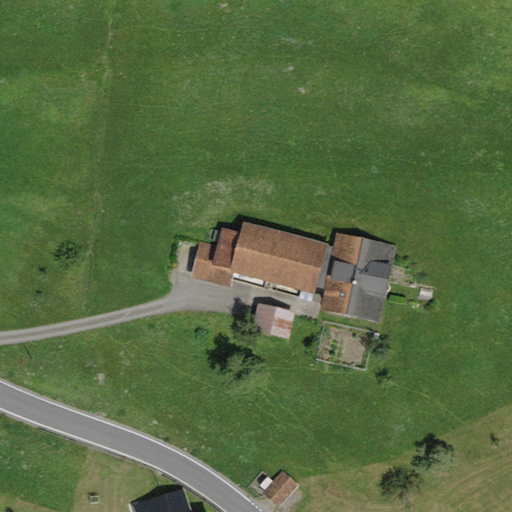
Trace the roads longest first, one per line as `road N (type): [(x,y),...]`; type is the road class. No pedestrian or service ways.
road 1 (tertiary): [(245,511),(152,452),(0,393)]
road 2 (track): [(262,299),(0,340)]
